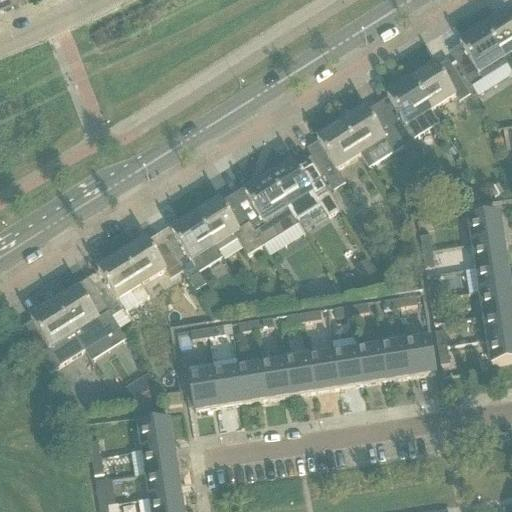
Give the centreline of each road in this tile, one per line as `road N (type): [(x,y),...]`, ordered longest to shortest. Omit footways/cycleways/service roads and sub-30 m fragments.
road 1 (secondary): [(9,250),(410,0)]
road 2 (residential): [(207,465),(511,424)]
